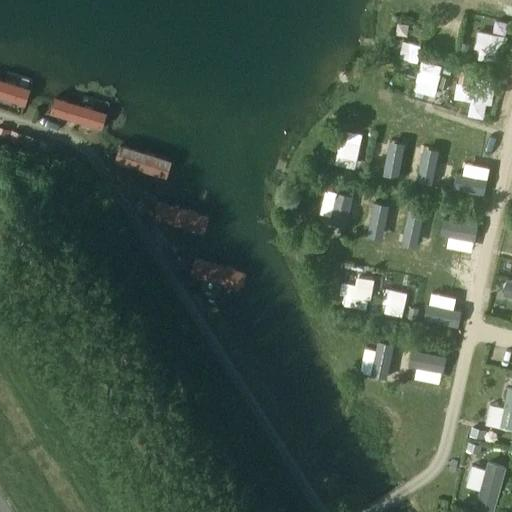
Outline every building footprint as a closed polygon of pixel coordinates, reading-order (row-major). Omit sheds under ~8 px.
[(431,44),(452,50),(462,18),(441,12),(431,44)] [(503,61),(511,22),(498,19),(495,32),(477,28),(472,54),(503,61)] [(404,39),(398,57),(417,63),(423,44),(404,39)] [(441,75),(444,64),(424,58),(421,69),(441,75)] [(455,98),(494,103),(498,76),(458,71),(455,98)] [(337,164),(360,165),(362,130),(339,129),(337,164)] [(378,137),(372,169),(397,174),(404,142),(378,137)] [(419,146),(410,176),(433,182),(441,152),(419,146)] [(487,193),(494,159),(470,154),(463,188),(487,193)] [(333,191),(330,216),(358,219),(360,194),(333,191)] [(387,224),(394,204),(373,197),(366,217),(387,224)] [(414,205),(409,223),(425,228),(431,210),(414,205)] [(434,253),(437,241),(423,238),(420,250),(434,253)] [(358,276),(358,282),(342,281),(341,303),(372,304),(374,276),(358,276)] [(396,363),(400,340),(374,336),(371,359),(396,363)] [(440,378),(445,349),(422,346),(417,375),(440,378)] [(370,364),(367,380),(383,382),(385,367),(370,364)] [(511,427),(511,384),(510,384),(505,404),(492,401),(487,422),(511,427)] [(480,488),(475,505),(496,511),(510,463),(489,457),(487,466),(474,463),(467,484),(480,488)]
